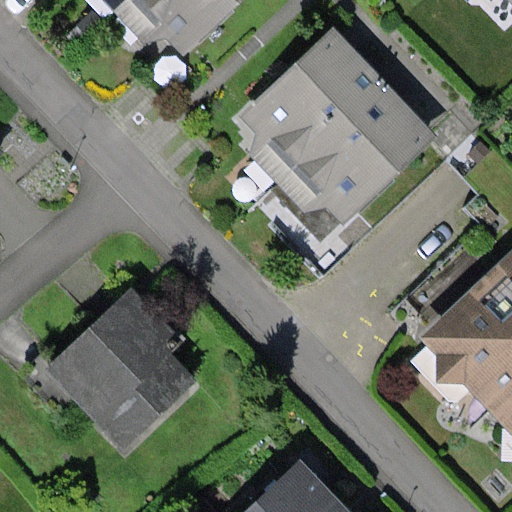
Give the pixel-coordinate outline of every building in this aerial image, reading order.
[(120,0),(179,68),(258,0),(120,0)] [(511,0),(502,0),(511,10),(511,0)] [(344,45),(243,136),(340,243),(442,152),(344,45)] [(511,269),(419,355),(511,455),(511,269)] [(128,314),(46,376),(100,447),(182,384),(128,314)] [(320,511),(302,493),(281,511),(320,511)]
